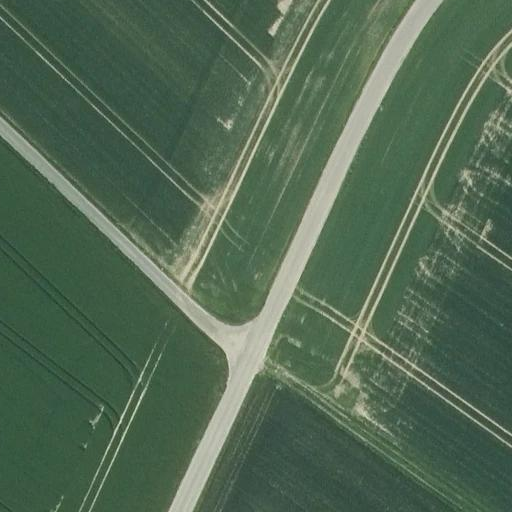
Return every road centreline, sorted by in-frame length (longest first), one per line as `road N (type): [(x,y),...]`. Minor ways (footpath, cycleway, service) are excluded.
road 1 (unclassified): [(251,356),(384,61),(430,0)]
road 2 (unclassified): [(0,128),(210,327),(251,356)]
road 3 (track): [(251,356),(466,511)]
road 4 (unclassified): [(181,511),(251,356)]
